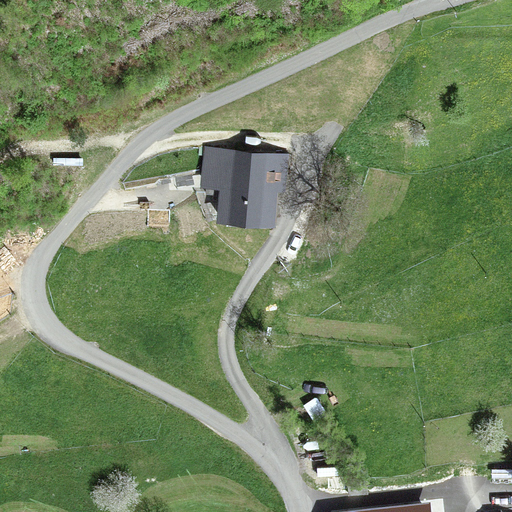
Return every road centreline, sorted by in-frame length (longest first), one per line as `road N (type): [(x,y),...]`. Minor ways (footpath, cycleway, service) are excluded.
road 1 (unclassified): [(295,511),(286,466),(244,433),(56,341),(31,309),(35,277),(69,225),(159,128),(443,0)]
road 2 (track): [(286,466),(228,369),(226,317),(334,129)]
road 3 (track): [(0,154),(139,143)]
